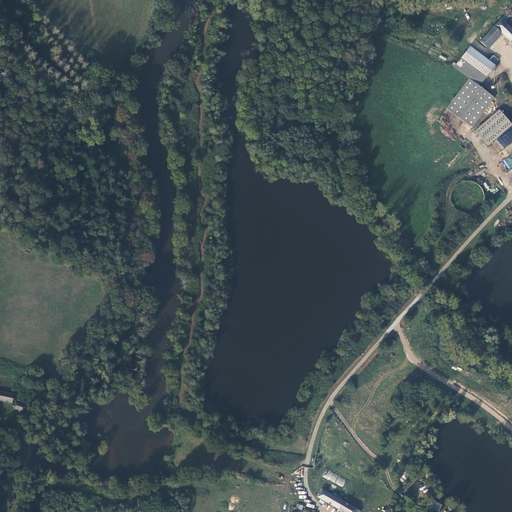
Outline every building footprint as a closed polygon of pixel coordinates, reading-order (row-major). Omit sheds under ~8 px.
[(492,24),(499,29),(511,42),(511,29),(509,27),(505,23),(506,21),(500,16),(492,24)] [(489,27),(496,33),(499,29),(492,24),(489,27)] [(485,44),(496,33),(489,27),(479,38),(485,44)] [(453,63),(478,83),(493,64),(489,60),(470,43),(453,63)] [(489,60),(493,64),(498,58),(494,54),(489,60)] [(468,125),(492,96),(468,76),(444,105),(468,125)] [(499,113),(475,132),(484,144),(508,124),(499,113)] [(0,399),(11,402),(12,394),(0,391),(0,399)] [(31,406),(15,401),(14,401),(11,410),(28,415),(31,406)] [(23,428),(14,422),(9,429),(18,436),(23,428)] [(343,486),(346,479),(327,470),(324,478),(343,486)] [(358,511),(359,511),(321,489),(317,496),(344,511),(358,511)] [(433,500),(427,511),(429,511),(438,511),(443,505),(433,500)]
